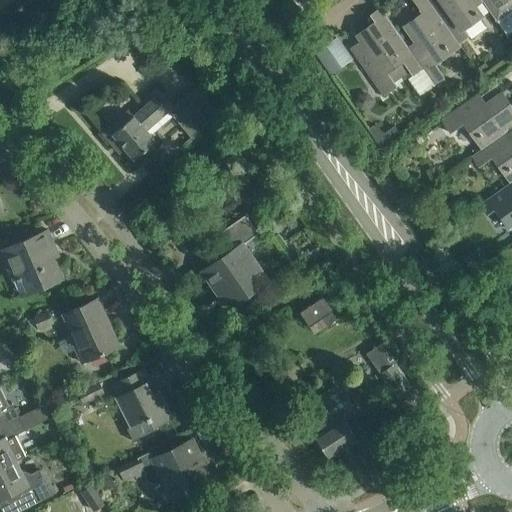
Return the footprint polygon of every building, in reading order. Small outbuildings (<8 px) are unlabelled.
[(458,43),(430,2),(428,0),(413,0),(421,12),(405,23),(417,40),(408,47),(413,56),(434,86),(445,78),(436,65),(461,47),(458,43)] [(477,0),(433,0),(430,2),(458,43),(470,35),(465,29),(482,18),(472,4),(477,0)] [(413,56),(408,47),(380,7),(369,14),(374,21),(358,32),(363,40),(354,46),(353,45),(353,46),(386,94),(397,86),(388,74),(413,56)] [(301,20),(293,9),(282,17),(290,28),(301,20)] [(315,52),(330,74),(341,67),(326,44),(315,52)] [(167,109),(168,110),(191,137),(217,112),(194,87),(185,95),(184,94),(167,109)] [(481,149),(509,130),(511,128),(511,105),(504,94),(487,106),(480,96),(443,123),(450,133),(463,123),(481,149)] [(168,110),(167,109),(155,96),(112,133),(135,159),(155,141),(146,130),(168,110)] [(382,147),(401,134),(396,125),(385,133),(377,123),(369,129),(382,147)] [(511,134),(509,130),(481,149),(472,155),(479,165),(492,156),(511,183),(511,181),(511,134)] [(202,203),(226,185),(217,172),(192,190),(202,203)] [(511,181),(511,183),(480,204),(488,215),(495,211),(507,229),(511,225),(511,181)] [(244,215),(221,231),(234,249),(203,270),(228,307),(266,281),(241,245),(257,234),(244,215)] [(13,280),(17,278),(18,281),(21,279),(20,277),(28,274),(35,289),(63,278),(52,252),(57,250),(48,229),(0,250),(13,280)] [(309,325),(331,310),(322,297),(300,312),(309,325)] [(105,319),(107,319),(97,298),(65,313),(86,360),(117,346),(105,319)] [(39,329),(53,322),(48,312),(34,318),(39,329)] [(417,382),(388,339),(375,347),(389,367),(380,372),(396,396),(417,382)] [(117,397),(131,425),(126,427),(133,440),(156,428),(154,424),(171,416),(158,390),(151,393),(147,384),(149,382),(143,369),(114,384),(120,395),(117,397)] [(98,382),(78,392),(84,402),(103,392),(98,382)] [(317,430),(320,428),(322,431),(315,436),(329,458),(358,440),(344,418),(352,412),(335,385),(305,405),(310,412),(307,414),(317,430)] [(0,425),(19,416),(12,403),(9,404),(0,387),(0,425)] [(0,468),(17,460),(25,456),(15,436),(26,430),(19,416),(0,425),(0,468)] [(149,481),(156,483),(163,480),(175,505),(210,488),(196,460),(201,457),(192,439),(181,444),(153,458),(151,452),(118,469),(122,479),(124,479),(123,477),(142,468),(149,481)] [(17,460),(0,468),(0,498),(4,496),(6,500),(10,502),(14,500),(20,511),(56,493),(45,470),(42,469),(31,474),(23,472),(17,460)] [(82,490),(96,511),(107,503),(94,483),(82,490)]
